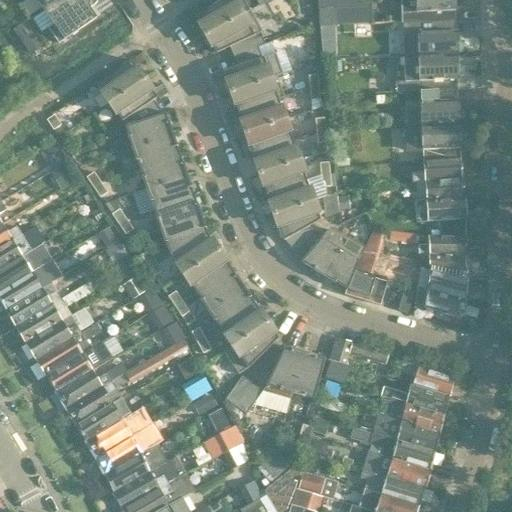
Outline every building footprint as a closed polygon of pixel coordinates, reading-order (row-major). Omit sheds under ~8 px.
[(35,0),(42,10),(57,0),(35,0)] [(57,0),(42,10),(52,25),(47,28),(58,44),(96,18),(89,8),(94,5),(96,2),(96,0),(57,0)] [(233,0),(221,0),(195,18),(199,24),(198,25),(200,28),(201,27),(204,33),(203,33),(204,34),(204,35),(204,36),(250,11),(249,10),(242,14),(236,3),(235,4),(233,0)] [(373,10),(372,0),(315,0),(319,27),(320,27),(336,27),(402,24),(402,13),(391,13),(391,9),(373,10)] [(460,7),(459,0),(400,0),(402,13),(402,24),(407,24),(454,23),(453,12),(455,12),(455,10),(460,7)] [(250,11),(204,36),(205,38),(206,37),(207,39),(207,38),(210,44),(209,44),(211,47),(215,54),(229,47),(233,57),(257,48),(265,45),(260,33),(262,33),(250,11)] [(407,24),(408,33),(402,34),(403,59),(456,57),(456,55),(462,52),(461,44),(456,41),(455,32),(454,32),(454,23),(407,24)] [(336,27),(320,27),(323,60),(337,60),(336,27)] [(237,67),(223,72),(226,81),(225,81),(226,84),(227,84),(229,90),(230,91),(229,92),(230,93),(276,77),(276,76),(271,78),(267,67),(266,67),(263,58),(261,58),(257,48),(233,57),(237,67)] [(463,76),(462,68),(457,65),(456,57),(403,59),(404,82),(395,83),(395,94),(418,93),(457,91),(456,81),(457,81),(457,79),(463,76)] [(131,61),(96,85),(101,93),(108,104),(144,79),(143,78),(142,77),(141,77),(138,72),(139,71),(137,69),(136,69),(131,61)] [(317,75),(308,76),(309,88),(318,87),(317,75)] [(276,77),(230,93),(230,95),(231,95),(232,96),(234,102),(233,102),(234,105),(235,105),(237,113),(284,97),(276,77)] [(145,81),(144,79),(108,104),(115,115),(116,114),(121,122),(123,121),(153,101),(156,98),(151,90),(152,90),(150,87),(149,88),(145,83),(144,81),(145,81)] [(318,87),(309,88),(310,101),(319,100),(318,87)] [(457,101),(457,91),(418,93),(418,103),(457,101)] [(284,97),(237,113),(240,122),(241,125),(242,125),(244,130),(244,132),(243,132),(244,134),(285,120),(281,107),(280,108),(277,100),(284,98),(284,97)] [(153,101),(123,121),(126,127),(162,115),(153,101)] [(457,101),(418,103),(404,103),(405,129),(459,127),(459,124),(464,121),(464,113),(458,110),(458,101),(457,101)] [(162,115),(126,127),(125,128),(128,137),(127,137),(131,149),(172,135),(172,133),(171,133),(170,132),(168,126),(169,126),(168,122),(167,123),(164,114),(162,115)] [(54,115),(46,121),(53,131),(61,126),(54,115)] [(314,120),(316,132),(325,131),(324,119),(314,120)] [(285,120),(244,134),(244,136),(245,135),(246,137),(248,143),(247,143),(248,146),(249,146),(252,154),(291,140),(289,132),(285,120)] [(459,127),(405,129),(406,153),(422,152),(459,150),(459,149),(460,149),(460,148),(465,145),(465,137),(459,134),(459,127)] [(325,131),(316,132),(317,144),(326,143),(325,131)] [(173,138),(172,136),(173,136),(172,135),(131,149),(136,161),(139,169),(179,155),(176,147),(177,147),(176,144),(174,144),(172,138),(173,138)] [(291,140),(252,154),(255,162),(254,163),(255,166),(256,165),(258,171),(258,173),(258,175),(299,160),(295,148),(294,148),(291,140)] [(459,150),(422,152),(422,164),(460,162),(459,150)] [(182,163),(179,155),(139,169),(142,177),(141,178),(145,190),(187,175),(186,174),(185,174),(185,172),(184,173),(183,167),(184,166),(182,163)] [(299,160),(258,175),(259,176),(260,176),(260,178),(262,183),(261,184),(262,187),(263,187),(266,195),(306,181),(303,173),(304,173),(299,160)] [(461,180),(460,162),(422,164),(423,174),(411,175),(411,184),(461,180)] [(328,163),(319,164),(320,176),(329,175),(328,163)] [(66,164),(50,173),(60,188),(75,179),(66,164)] [(94,173),(86,178),(93,188),(101,183),(94,173)] [(187,179),(186,177),(187,177),(187,175),(145,190),(150,202),(151,202),(153,210),(193,196),(190,188),(191,188),(190,184),(189,185),(187,179)] [(329,175),(320,176),(322,188),(331,187),(329,175)] [(461,180),(411,184),(408,184),(409,193),(422,193),(422,202),(462,199),(461,180)] [(306,181),(266,195),(269,203),(268,203),(269,207),(270,206),(272,212),(273,214),(272,214),(272,215),(314,201),(309,189),(306,181)] [(101,183),(93,188),(100,198),(107,193),(101,183)] [(196,204),(193,196),(153,210),(156,218),(156,219),(160,230),(201,216),(200,215),(199,213),(197,208),(198,207),(197,204),(196,204)] [(464,239),(462,199),(422,202),(415,202),(416,223),(427,222),(427,239),(441,239),(464,239)] [(314,201),(272,215),(273,217),(274,217),(274,218),(275,218),(277,224),(276,225),(277,228),(278,228),(282,241),(284,241),(293,251),(313,234),(308,227),(320,221),(317,214),(318,213),(314,201)] [(101,207),(91,213),(96,221),(106,215),(101,207)] [(119,209),(111,215),(118,225),(126,220),(119,209)] [(19,231),(37,220),(32,213),(15,223),(19,231)] [(201,216),(160,230),(164,243),(165,243),(169,254),(207,235),(204,229),(205,228),(204,225),(203,225),(201,220),(201,218),(202,218),(201,216)] [(126,220),(118,225),(125,235),(133,230),(126,220)] [(0,225),(0,224),(0,246),(20,235),(15,227),(5,232),(0,225)] [(103,247),(118,241),(112,228),(98,233),(103,247)] [(319,240),(313,234),(293,251),(301,261),(300,263),(312,270),(312,271),(315,272),(321,275),(322,276),(323,277),(345,240),(334,233),(334,234),(328,230),(319,240)] [(384,243),(387,238),(416,242),(417,236),(383,231),(383,234),(373,231),(367,243),(383,247),(384,243)] [(0,268),(29,251),(20,235),(0,246),(0,268)] [(211,241),(207,235),(169,254),(176,264),(175,265),(182,276),(219,251),(218,250),(217,250),(216,249),(212,244),(213,243),(211,240),(211,241)] [(464,239),(441,239),(427,239),(427,247),(418,248),(418,257),(465,258),(464,239)] [(345,240),(323,277),(325,278),(325,277),(326,278),(327,278),(332,281),(331,282),(334,284),(335,283),(346,290),(344,295),(379,306),(386,283),(354,273),(362,251),(356,247),(356,246),(345,240)] [(106,251),(116,267),(129,259),(119,243),(106,251)] [(378,258),(381,251),(383,247),(367,243),(362,254),(378,258)] [(0,291),(39,268),(50,262),(40,245),(29,251),(0,268),(0,291)] [(148,251),(140,256),(147,267),(154,261),(148,251)] [(220,252),(219,251),(182,276),(190,286),(195,293),(230,269),(225,262),(226,262),(224,259),(223,260),(220,255),(220,254),(219,253),(220,252)] [(372,275),(378,258),(362,254),(357,270),(372,275)] [(465,258),(418,257),(418,266),(428,266),(428,272),(467,282),(465,258)] [(138,274),(129,259),(116,267),(125,282),(138,274)] [(0,304),(4,311),(40,289),(60,277),(51,261),(50,262),(39,268),(0,291),(0,304)] [(154,261),(147,267),(154,277),(161,272),(154,261)] [(235,277),(230,269),(195,293),(200,300),(200,301),(207,311),(243,287),(242,285),(241,286),(240,284),(240,285),(237,279),(238,279),(236,276),(235,277)] [(467,282),(428,272),(427,282),(418,279),(417,289),(464,302),(467,282)] [(67,283),(73,292),(85,285),(79,275),(67,283)] [(148,290),(138,275),(122,285),(131,300),(141,294),(148,290)] [(100,276),(90,282),(94,290),(105,283),(100,276)] [(76,300),(91,291),(87,284),(85,285),(73,292),(72,293),(76,300)] [(244,288),(243,287),(207,311),(214,322),(215,321),(220,329),(254,305),(249,298),(250,297),(248,295),(247,295),(244,290),(243,289),(244,288)] [(40,289),(4,311),(14,327),(59,301),(54,293),(45,298),(40,289)] [(404,289),(397,312),(407,315),(414,292),(404,289)] [(464,302),(417,289),(414,305),(436,312),(448,316),(458,319),(463,315),(464,302)] [(175,292),(167,297),(174,307),(182,302),(175,292)] [(76,300),(72,293),(64,297),(69,305),(76,300)] [(137,302),(145,314),(158,306),(150,294),(137,302)] [(59,301),(14,327),(24,344),(60,322),(55,313),(63,308),(59,301)] [(182,302),(174,307),(181,318),(189,312),(182,302)] [(259,312),(254,305),(220,329),(225,336),(224,336),(231,346),(267,322),(266,321),(265,321),(265,320),(264,320),(261,315),(262,315),(260,312),(259,312)] [(154,329),(169,319),(162,307),(147,317),(154,329)] [(76,312),(82,327),(93,322),(87,308),(76,312)] [(448,316),(436,312),(434,318),(446,322),(448,316)] [(60,322),(24,344),(34,360),(79,332),(74,326),(66,331),(60,322)] [(268,324),(267,322),(231,346),(222,352),(238,375),(247,369),(278,339),(274,334),(274,333),(273,330),(272,331),(268,326),(267,324),(268,324)] [(176,323),(161,332),(170,347),(182,340),(185,338),(176,323)] [(80,354),(76,346),(95,334),(90,325),(83,329),(79,332),(34,360),(45,377),(80,354)] [(199,328),(191,333),(196,343),(205,339),(199,328)] [(205,339),(196,343),(202,354),(210,350),(205,339)] [(74,425),(119,399),(120,398),(116,390),(128,382),(130,385),(174,359),(176,363),(190,354),(182,340),(170,347),(136,368),(130,358),(105,373),(111,382),(109,383),(65,410),(74,425)] [(387,358),(382,356),(334,342),(329,361),(346,366),(349,355),(385,366),(387,358)] [(291,349),(290,350),(284,348),(265,387),(279,390),(279,391),(291,395),(303,353),(301,352),(301,353),(299,353),(294,351),(294,350),(291,349)] [(80,354),(45,377),(55,393),(90,372),(84,362),(93,357),(89,350),(80,354)] [(305,353),(303,353),(291,395),(304,398),(304,397),(313,400),(324,360),(315,357),(315,356),(312,355),(312,356),(306,355),(306,354),(304,354),(305,353)] [(191,359),(174,368),(182,383),(199,373),(191,359)] [(448,398),(453,378),(395,360),(392,371),(414,377),(411,387),(448,398)] [(328,364),(323,379),(341,385),(346,371),(328,364)] [(90,372),(55,393),(65,410),(109,383),(104,375),(96,380),(90,372)] [(201,374),(180,386),(190,402),(211,390),(201,374)] [(225,400),(235,407),(251,385),(241,377),(225,400)] [(335,403),(340,385),(325,381),(320,398),(335,403)] [(251,385),(235,407),(246,415),(262,392),(251,385)] [(443,417),(448,398),(411,387),(409,386),(407,394),(395,391),(383,387),(380,397),(385,399),(443,417)] [(198,417),(217,406),(210,395),(192,405),(198,417)] [(85,444),(129,417),(124,409),(119,399),(74,425),(85,444)] [(319,399),(317,407),(340,414),(343,406),(319,399)] [(439,435),(443,417),(385,399),(383,405),(387,406),(384,418),(439,435)] [(229,427),(220,410),(214,413),(200,421),(209,438),(212,436),(229,427)] [(434,453),(439,435),(384,418),(377,416),(372,433),(434,453)] [(95,459),(141,432),(135,423),(134,424),(129,417),(85,444),(95,459)] [(316,418),(312,433),(325,437),(329,422),(316,418)] [(298,437),(307,440),(311,428),(302,425),(298,437)] [(230,428),(229,427),(212,436),(222,454),(241,443),(232,427),(230,428)] [(370,442),(372,432),(355,428),(352,437),(370,442)] [(104,477),(148,451),(144,443),(147,442),(141,432),(95,459),(104,477)] [(430,471),(434,453),(372,433),(369,445),(382,449),(380,456),(430,471)] [(308,441),(305,451),(324,457),(327,447),(308,441)] [(242,445),(241,443),(222,454),(230,470),(247,462),(241,445),(242,445)] [(112,494),(166,463),(157,446),(148,451),(104,477),(112,494)] [(272,481),(290,465),(277,451),(259,467),(272,481)] [(322,477),(326,460),(305,453),(303,459),(300,470),(322,477)] [(424,489),(430,471),(380,456),(378,464),(365,460),(362,470),(424,489)] [(121,511),(185,475),(176,458),(166,463),(112,494),(121,511)] [(283,511),(287,510),(289,505),(292,506),(296,489),(300,472),(300,470),(303,459),(264,487),(256,501),(252,503),(247,506),(239,511),(237,508),(230,511),(283,511)] [(418,507),(424,489),(362,470),(358,469),(355,478),(366,482),(364,490),(418,507)] [(324,479),(300,472),(296,489),(319,496),(324,479)] [(121,511),(159,511),(182,500),(182,498),(194,492),(185,475),(121,511)] [(254,481),(238,490),(247,506),(252,503),(259,492),(254,481)] [(318,511),(322,497),(319,496),(296,489),(292,506),(303,510),(310,511),(318,511)] [(368,511),(416,511),(418,507),(364,490),(358,508),(360,509),(368,511)] [(92,504),(96,511),(108,511),(101,499),(92,504)] [(180,511),(181,511),(187,508),(182,500),(159,511),(180,511)]
